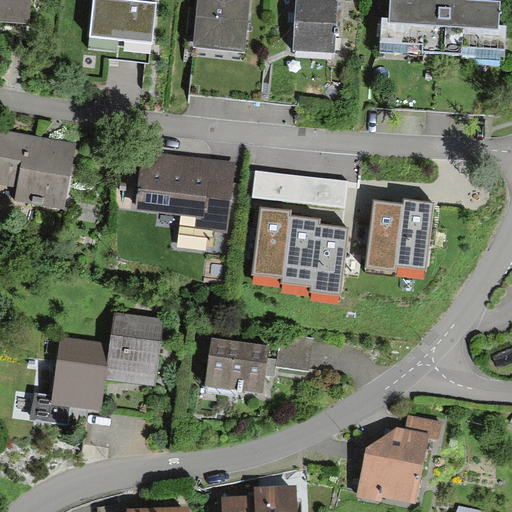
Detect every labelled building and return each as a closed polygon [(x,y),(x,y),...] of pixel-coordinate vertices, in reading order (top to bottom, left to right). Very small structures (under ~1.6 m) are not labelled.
[(0,0),(0,24),(29,27),(31,0),(0,0)] [(250,0),(198,0),(194,52),(246,57),(250,0)] [(337,0),(296,0),(296,16),(296,20),(295,24),(294,55),(334,57),(337,0)] [(426,0),(426,2),(391,1),(390,24),(382,23),(380,55),(463,59),(462,61),(505,63),(506,31),(499,31),(500,7),(465,5),(465,0),(426,0)] [(94,1),(90,40),(153,46),(157,7),(94,1)] [(44,140),(0,131),(0,185),(18,189),(15,203),(65,212),(77,146),(44,140)] [(188,158),(142,153),(135,213),(197,220),(195,230),(228,234),(236,164),(188,158)] [(345,212),(349,182),(253,171),(249,200),(345,212)] [(425,203),(405,201),(404,207),(398,267),(428,270),(435,204),(425,203)] [(392,206),(373,204),(366,270),(397,273),(398,267),(404,207),(392,206)] [(283,279),(291,218),(291,214),(269,211),(261,211),(253,275),(283,279)] [(283,283),(311,286),(318,227),(320,227),(320,222),(300,220),(291,218),(283,279),(283,283)] [(341,296),(349,230),(326,227),(320,227),(318,227),(311,286),(311,292),(341,296)] [(446,252),(447,228),(434,227),(433,251),(446,252)] [(163,321),(116,315),(112,346),(107,384),(155,390),(163,321)] [(314,340),(281,335),(277,361),(276,368),(310,373),(314,340)] [(107,384),(112,346),(60,340),(51,409),(103,415),(107,384)] [(270,348),(212,341),(206,390),(263,398),(266,378),(268,364),(268,360),(270,348)] [(277,361),(268,360),(268,364),(266,378),(275,379),(276,368),(277,361)] [(408,418),(405,432),(429,437),(428,441),(438,443),(442,423),(408,418)] [(405,432),(397,431),(385,439),(367,452),(356,500),(382,505),(383,501),(416,507),(428,441),(429,437),(405,432)] [(275,491),(254,492),(254,500),(255,511),(298,511),(297,490),(275,491)] [(255,511),(254,500),(245,500),(222,502),(222,511),(255,511)]
